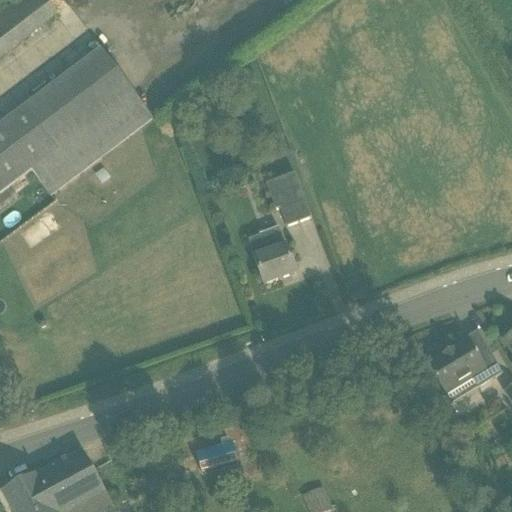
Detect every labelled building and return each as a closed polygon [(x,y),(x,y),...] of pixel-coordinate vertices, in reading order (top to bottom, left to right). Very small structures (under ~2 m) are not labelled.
[(0,58),(58,24),(43,0),(36,0),(0,22),(0,58)] [(0,207),(21,191),(16,184),(33,171),(52,196),(151,120),(101,56),(26,113),(24,110),(0,128),(0,207)] [(266,185),(276,212),(280,211),(287,229),(311,221),(295,175),(266,185)] [(247,241),(264,287),(297,275),(281,229),(247,241)] [(471,379),(478,391),(503,375),(487,351),(477,357),(469,343),(454,353),(453,352),(443,358),(443,359),(428,368),(445,395),(471,379)] [(232,449),(196,459),(201,475),(237,465),(232,449)] [(12,511),(76,511),(87,506),(90,511),(109,511),(113,510),(82,453),(36,477),(36,476),(2,494),(12,511)] [(331,511),(322,491),(302,499),(307,511),(331,511)]
